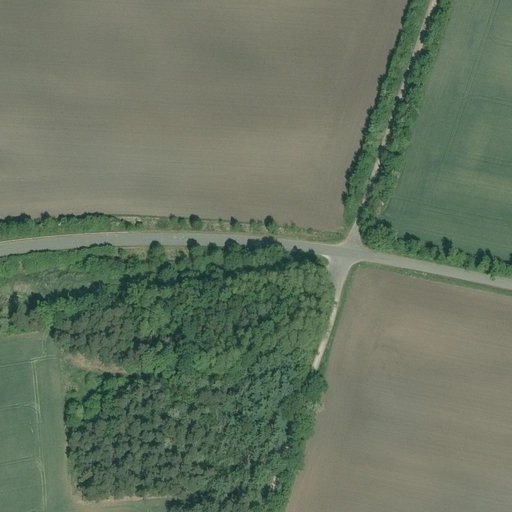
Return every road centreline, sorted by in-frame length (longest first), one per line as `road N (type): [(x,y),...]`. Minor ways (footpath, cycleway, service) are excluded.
road 1 (unclassified): [(0,256),(114,242),(290,245),(511,286)]
road 2 (track): [(350,253),(267,511)]
road 3 (track): [(350,253),(432,0)]
